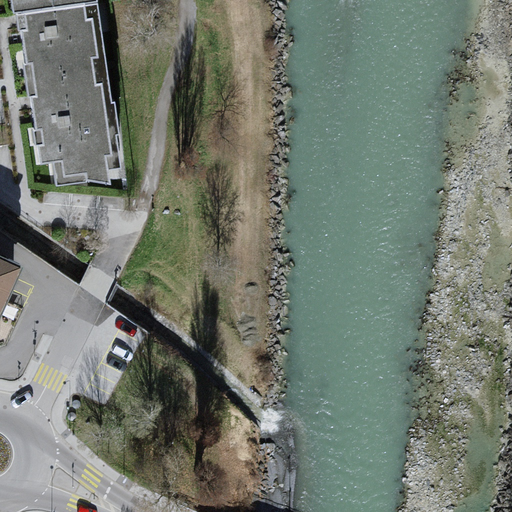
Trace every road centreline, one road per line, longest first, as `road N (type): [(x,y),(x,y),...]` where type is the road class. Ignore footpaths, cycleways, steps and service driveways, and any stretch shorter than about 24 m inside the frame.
road 1 (residential): [(24,415),(119,239)]
road 2 (secondary): [(131,511),(37,434)]
